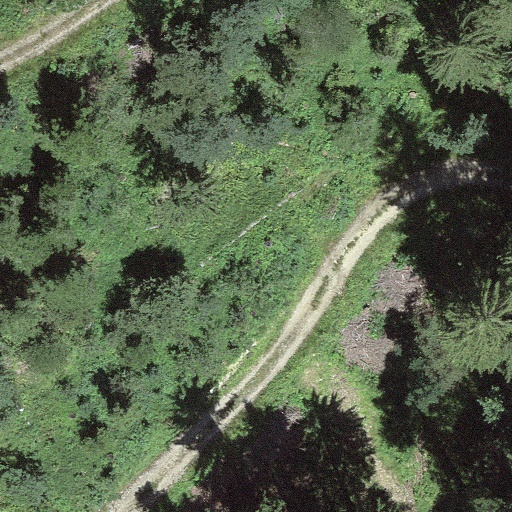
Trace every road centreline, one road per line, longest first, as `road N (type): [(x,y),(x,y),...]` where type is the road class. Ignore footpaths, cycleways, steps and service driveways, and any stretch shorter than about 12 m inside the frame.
road 1 (track): [(511,178),(462,167),(414,176),(371,217),(272,363),(128,511)]
road 2 (track): [(0,63),(108,0)]
